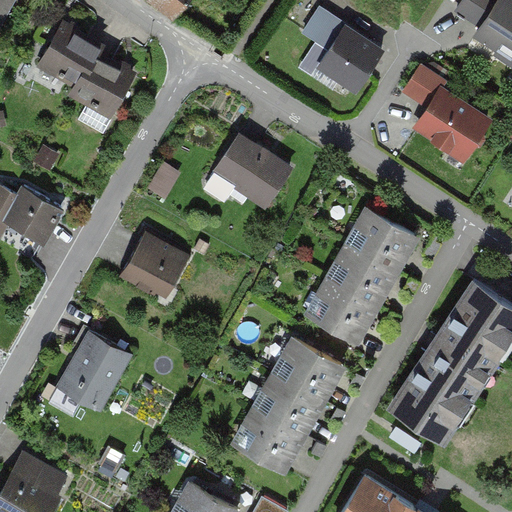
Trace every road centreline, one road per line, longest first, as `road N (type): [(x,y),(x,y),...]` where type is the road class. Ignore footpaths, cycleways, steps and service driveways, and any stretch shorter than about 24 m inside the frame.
road 1 (residential): [(0,401),(199,49)]
road 2 (residential): [(468,224),(303,511)]
road 3 (residential): [(199,49),(468,224)]
